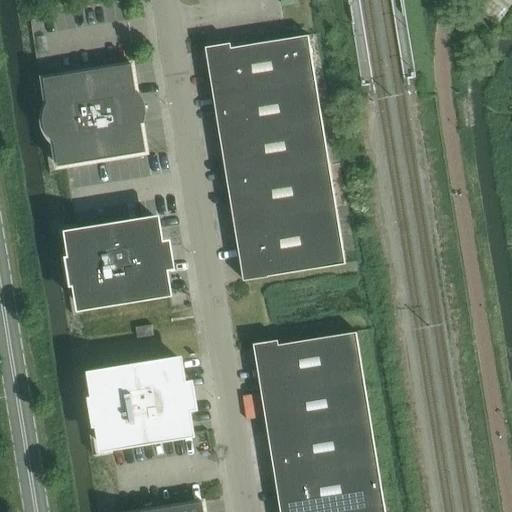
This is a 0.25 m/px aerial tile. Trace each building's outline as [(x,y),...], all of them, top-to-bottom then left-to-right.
[(511,0),(472,0),(474,2),(473,3),(498,23),(511,6),(511,0)] [(215,96),(317,79),(310,36),(232,49),(232,48),(229,49),(233,69),(211,73),(215,96)] [(133,65),(45,80),(60,167),(147,153),(142,122),(136,118),(134,118),(133,112),(149,109),(148,107),(133,109),(132,103),(133,103),(138,96),(133,65)] [(317,79),(215,96),(218,119),(240,116),(243,135),(324,122),(317,79)] [(324,122),(243,135),(246,154),(225,158),(228,181),(331,165),(324,122)] [(331,165),(228,181),(232,205),(254,201),(257,220),(338,207),(331,165)] [(338,207),(257,220),(260,240),(239,243),(245,282),(270,278),(347,265),(338,207)] [(166,241),(161,216),(66,231),(70,256),(66,257),(71,288),(74,287),(78,313),(174,297),(170,272),(178,271),(173,240),(166,241)] [(263,393),(365,376),(360,345),(358,333),(281,345),(280,345),(277,345),(281,366),(259,369),(263,393)] [(188,381),(184,356),(88,372),(92,397),(89,397),(94,428),(98,428),(101,453),(197,438),(193,412),(201,411),(195,380),(188,381)] [(291,432),(372,419),(365,376),(263,393),(267,416),(288,412),(291,432)] [(277,478),(378,461),(372,419),(291,432),(295,451),(273,455),(277,478)] [(304,511),(336,511),(385,504),(378,461),(277,478),(280,501),(302,498),(304,511)] [(208,511),(206,499),(126,511),(208,511)]
